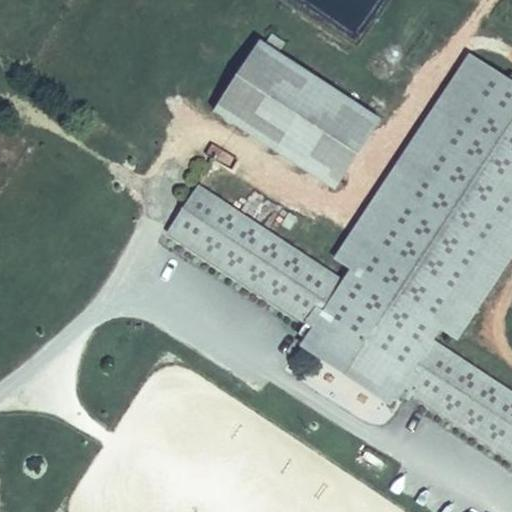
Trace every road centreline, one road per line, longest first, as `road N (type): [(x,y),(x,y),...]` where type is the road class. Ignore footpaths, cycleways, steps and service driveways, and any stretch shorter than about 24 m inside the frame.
road 1 (unclassified): [(0,394),(122,289),(185,305),(459,479),(511,494)]
road 2 (track): [(122,289),(159,207),(0,100)]
